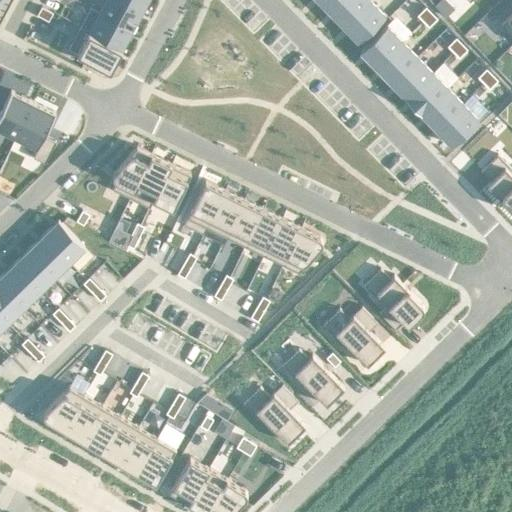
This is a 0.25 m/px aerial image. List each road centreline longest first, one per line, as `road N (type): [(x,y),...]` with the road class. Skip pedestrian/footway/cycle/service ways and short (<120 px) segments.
road 1 (residential): [(499,285),(108,102)]
road 2 (residential): [(262,0),(511,239)]
road 3 (residential): [(268,511),(499,285)]
road 4 (residential): [(108,102),(0,217)]
road 5 (residential): [(0,439),(122,511)]
road 6 (residential): [(108,102),(0,46)]
